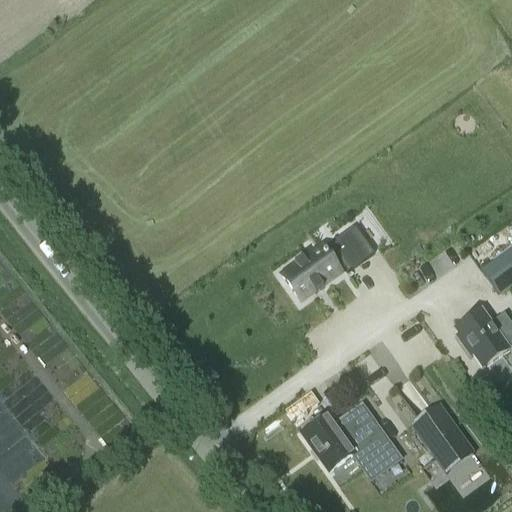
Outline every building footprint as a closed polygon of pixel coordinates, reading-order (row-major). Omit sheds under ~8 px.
[(295,268),(281,278),(300,304),(313,294),(315,296),(323,291),(321,289),(339,276),(338,274),(343,271),(346,274),(345,274),(346,276),(373,257),(372,256),(371,256),(354,232),(353,232),(352,230),(322,251),(321,250),(303,263),(302,261),(294,266),(295,268)] [(511,285),(511,248),(479,272),(496,297),(511,285)] [(471,360),(473,359),(482,372),(508,353),(481,314),(454,332),(459,339),(457,340),(471,360)] [(472,455),(438,408),(411,427),(445,474),(472,455)] [(327,418),(302,436),(330,475),(352,460),(371,485),(401,463),(362,409),(335,428),(327,418)]
